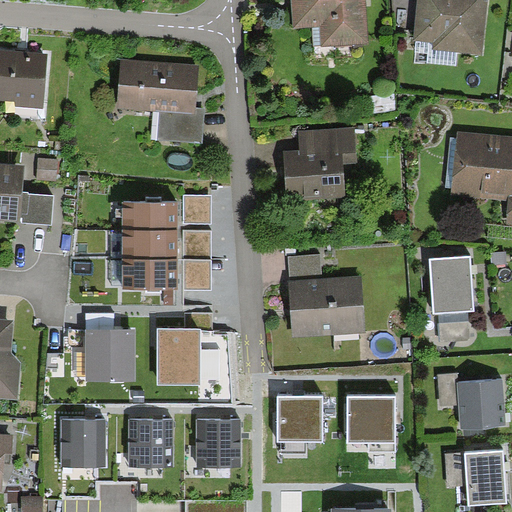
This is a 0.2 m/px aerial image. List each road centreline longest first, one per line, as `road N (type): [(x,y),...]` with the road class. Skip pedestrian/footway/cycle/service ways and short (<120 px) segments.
road 1 (residential): [(257,372),(234,27)]
road 2 (residential): [(0,14),(234,27)]
